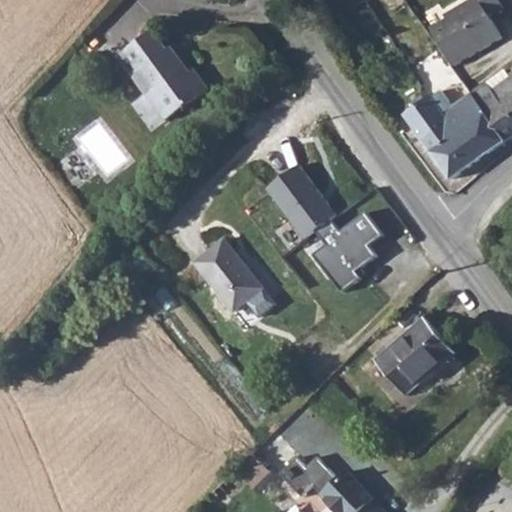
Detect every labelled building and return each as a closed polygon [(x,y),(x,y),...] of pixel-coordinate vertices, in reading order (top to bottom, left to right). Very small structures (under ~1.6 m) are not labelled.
[(496,29),(480,5),(466,15),(471,24),(444,42),(446,45),(431,54),(454,87),(500,56),(486,36),(496,29)] [(172,42),(136,66),(182,127),(224,97),(210,79),(201,84),(172,42)] [(415,78),(400,88),(412,101),(425,92),(415,78)] [(504,91),(472,113),(504,158),(511,152),(511,93),(507,97),(504,91)] [(504,158),(472,113),(443,134),(457,155),(433,172),(452,196),(504,158)] [(404,135),(433,172),(457,155),(443,134),(431,116),(404,135)] [(303,167),(270,190),(346,297),(368,282),(362,273),(381,260),(372,247),(384,239),(368,217),(340,236),(333,225),(340,220),(303,167)] [(192,255),(229,305),(256,284),(220,234),(192,255)] [(377,361),(408,396),(458,353),(429,320),(377,361)] [(278,479),(254,455),(239,469),(263,494),(278,479)] [(308,469),(296,457),(279,474),(304,499),(315,488),(337,511),(385,511),(380,506),(373,511),(372,511),(367,506),(374,499),(348,473),(340,481),(318,459),(308,469)]
